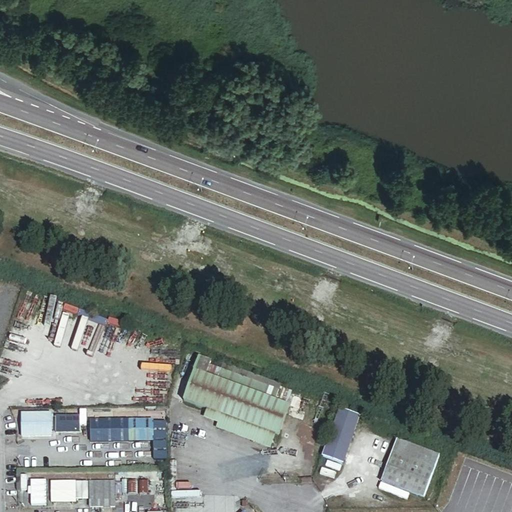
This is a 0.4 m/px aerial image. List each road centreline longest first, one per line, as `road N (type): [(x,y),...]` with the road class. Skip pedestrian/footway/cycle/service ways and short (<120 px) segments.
road 1 (secondary): [(0,141),(511,327)]
road 2 (secondary): [(511,294),(125,150)]
road 3 (tertiary): [(125,150),(0,82)]
road 4 (secondary): [(125,150),(0,104)]
